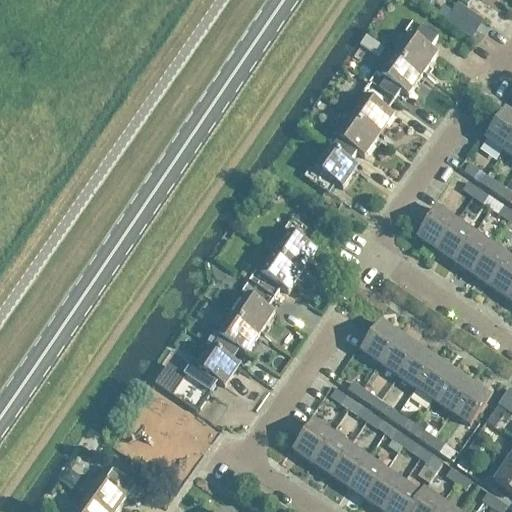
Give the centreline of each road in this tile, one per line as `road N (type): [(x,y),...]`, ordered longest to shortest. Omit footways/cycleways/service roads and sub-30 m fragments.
road 1 (secondary): [(0,408),(280,0)]
road 2 (residential): [(511,351),(369,252),(460,120)]
road 3 (residential): [(315,511),(242,461),(340,322)]
